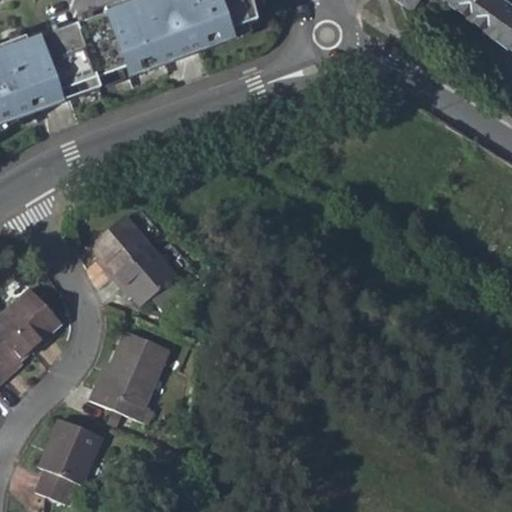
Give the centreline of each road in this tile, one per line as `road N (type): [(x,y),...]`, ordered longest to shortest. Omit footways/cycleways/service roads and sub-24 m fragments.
road 1 (residential): [(0,463),(17,428),(72,371),(87,318),(26,185)]
road 2 (residential): [(26,185),(71,159),(257,96),(301,66)]
road 3 (residential): [(367,52),(511,145)]
